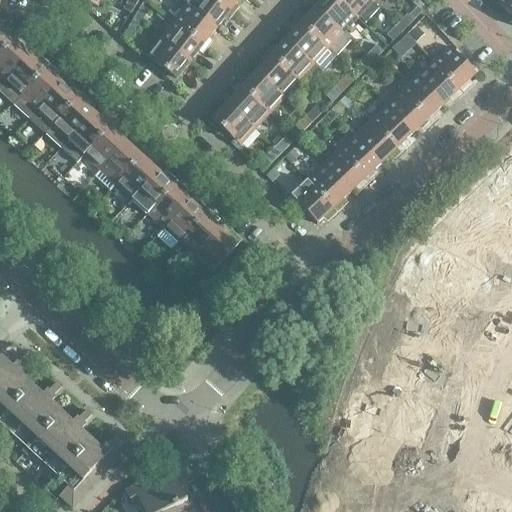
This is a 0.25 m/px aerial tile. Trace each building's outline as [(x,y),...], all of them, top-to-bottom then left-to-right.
[(102,0),(76,0),(90,6),(98,9),(102,0)] [(129,0),(123,10),(131,15),(139,2),(134,0),(129,0)] [(213,0),(192,0),(187,7),(217,31),(230,13),(213,0)] [(213,0),(230,13),(240,0),(213,0)] [(336,0),(325,0),(316,10),(344,36),(344,35),(358,20),(336,0)] [(368,0),(336,0),(358,20),(361,23),(376,7),(373,4),(368,0)] [(511,0),(501,0),(498,4),(511,18),(511,0)] [(187,7),(174,24),(204,48),(217,31),(187,7)] [(414,22),(423,13),(418,8),(417,7),(408,16),(414,22)] [(141,8),(133,20),(141,25),(149,12),(141,8)] [(316,10),(301,26),(329,52),(330,51),(337,57),(351,42),(350,40),(344,35),(344,36),(316,10)] [(397,26),(404,32),(414,22),(408,16),(407,15),(397,26)] [(133,20),(126,33),(134,38),(141,25),(133,20)] [(174,24),(160,41),(191,65),(204,48),(174,24)] [(301,26),(286,42),(314,68),(316,66),(323,72),(336,58),(337,57),(330,51),(329,52),(301,26)] [(387,36),(393,43),(404,32),(397,26),(387,36)] [(416,27),(408,35),(416,44),(424,36),(416,27)] [(0,58),(18,38),(13,33),(9,37),(0,28),(0,58)] [(0,58),(0,81),(4,85),(30,57),(20,48),(24,43),(18,38),(0,58)] [(191,65),(160,41),(148,58),(147,59),(152,63),(177,83),(191,65)] [(286,42),(272,58),(300,84),(314,68),(286,42)] [(366,57),(373,63),(383,52),(377,46),(366,57)] [(397,46),(392,50),(401,60),(406,55),(397,46)] [(449,48),(433,64),(463,96),(469,91),(465,87),(476,76),(452,52),(449,48)] [(138,57),(149,66),(152,63),(147,59),(148,58),(141,53),(138,57)] [(0,91),(15,105),(20,100),(50,67),(45,62),(40,66),(30,57),(4,85),(0,89),(0,91)] [(356,67),(363,73),(373,63),(366,57),(356,67)] [(272,58),(257,74),(285,100),(300,84),(272,58)] [(433,64),(417,79),(444,107),(454,97),(458,102),(463,96),(433,64)] [(20,100),(36,114),(62,86),(52,77),(56,72),(50,67),(20,100)] [(257,74),(242,90),(270,116),(285,100),(257,74)] [(336,87),(342,94),(353,83),(347,76),(336,87)] [(417,79),(401,94),(432,126),(437,121),(433,117),(444,107),(417,79)] [(51,128),(52,129),(82,96),(77,91),(72,96),(62,86),(36,114),(51,128)] [(326,98),(332,104),(342,94),(336,87),(326,98)] [(242,90),(228,106),(256,132),(270,116),(242,90)] [(401,94),(386,109),(412,137),(422,127),(426,131),(432,126),(401,94)] [(67,142),(68,144),(94,115),(83,106),(88,101),(82,96),(52,129),(51,128),(45,135),(61,149),(67,142)] [(340,102),(332,111),(338,117),(346,108),(340,102)] [(256,132),(228,106),(213,123),(219,129),(232,140),(241,148),(256,132)] [(316,107),(305,118),(311,125),(322,114),(316,107)] [(386,109),(370,123),(401,156),(406,150),(402,146),(412,137),(386,109)] [(68,144),(84,158),(114,125),(108,121),(104,125),(94,115),(68,144)] [(295,128),(302,135),(311,125),(305,118),(295,128)] [(219,129),(213,123),(211,125),(217,131),(219,129)] [(370,123),(355,138),(381,166),(391,157),(395,161),(401,156),(370,123)] [(99,172),(100,173),(126,144),(115,134),(119,130),(114,125),(84,158),(99,172)] [(271,145),(274,149),(281,155),(292,144),(285,138),(283,140),(280,136),(271,145)] [(355,138),(339,153),(369,185),(375,180),(371,176),(381,166),(355,138)] [(241,148),(232,140),(229,143),(238,151),(241,148)] [(114,186),(116,187),(146,155),(140,150),(137,154),(126,144),(100,173),(99,172),(94,178),(109,192),(114,186)] [(265,159),(271,165),(281,155),(274,149),(265,159)] [(286,157),(292,164),(300,156),(293,150),(286,157)] [(339,153),(323,168),(349,196),(360,186),(364,191),(369,185),(339,153)] [(116,187),(132,202),(158,174),(148,164),(151,160),(146,155),(116,187)] [(323,168),(307,183),(338,215),(343,210),(339,206),(349,196),(323,168)] [(266,177),(272,182),(278,176),(273,170),(266,177)] [(132,202),(148,216),(178,184),(173,179),(169,183),(158,174),(132,202)] [(291,198),(298,206),(317,226),(328,216),(332,220),(338,215),(307,183),(291,198)] [(163,230),(164,231),(190,203),(179,193),(183,189),(178,184),(148,216),(163,230)] [(511,195),(494,213),(511,231),(511,195)] [(298,206),(291,198),(288,201),(296,209),(298,206)] [(163,230),(156,237),(172,251),(178,244),(180,246),(209,213),(204,208),(200,212),(190,203),(164,231),(163,230)] [(180,246),(196,260),(222,232),(211,222),(215,218),(209,213),(180,246)] [(511,231),(494,213),(466,240),(476,251),(488,240),(489,241),(493,246),(494,246),(507,260),(511,256),(511,231)] [(196,260),(212,275),(213,276),(243,243),(236,237),(232,241),(222,232),(196,260)] [(446,248),(433,268),(469,292),(482,272),(466,262),(470,257),(476,251),(466,240),(452,253),(446,248)] [(426,293),(419,314),(434,319),(438,307),(437,307),(440,302),(456,312),(469,292),(433,268),(420,288),(426,293)] [(419,314),(407,349),(448,362),(456,340),(437,333),(431,331),(430,330),(434,319),(419,314)] [(407,349),(395,383),(409,388),(414,376),(415,376),(421,378),(422,378),(440,385),(448,362),(407,349)] [(56,477),(68,488),(102,451),(79,430),(92,416),(87,411),(74,425),(49,402),(62,388),(57,383),(44,398),(19,375),(32,360),(27,356),(13,370),(0,358),(0,425),(12,436),(27,450),(42,464),(56,477)] [(395,383),(382,418),(423,433),(431,410),(413,404),(412,403),(406,401),(405,401),(409,388),(395,383)] [(382,418),(370,454),(383,459),(384,460),(389,446),(390,447),(396,449),(397,449),(415,456),(423,433),(382,418)] [(115,437),(102,451),(68,488),(59,498),(62,501),(72,510),(79,502),(82,499),(91,490),(94,486),(104,475),(107,472),(114,464),(120,458),(122,456),(129,448),(131,446),(122,438),(120,441),(115,437)] [(395,511),(394,511),(385,508),(388,499),(388,500),(390,495),(399,498),(400,496),(418,503),(418,502),(400,495),(406,477),(425,483),(425,482),(407,476),(407,475),(381,465),(383,459),(370,454),(336,443),(326,470),(323,477),(324,477),(322,481),(321,484),(320,487),(315,485),(305,511),(395,511)] [(169,469),(124,492),(132,507),(139,504),(143,511),(181,492),(169,469)] [(143,511),(181,511),(190,508),(181,492),(143,511)]
